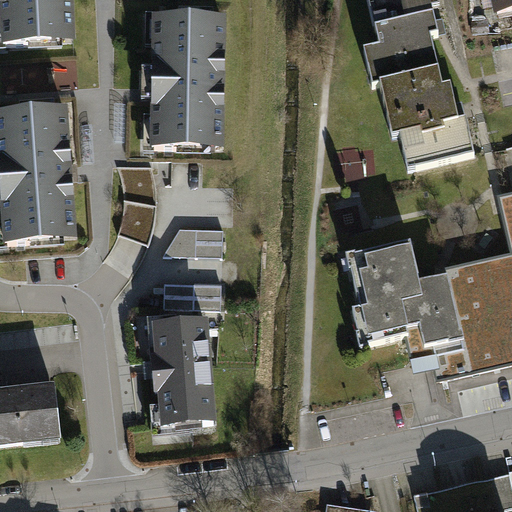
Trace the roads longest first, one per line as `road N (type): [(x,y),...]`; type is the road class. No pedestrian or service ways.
road 1 (residential): [(111,495),(304,473),(511,431)]
road 2 (residential): [(0,295),(89,306),(111,495)]
